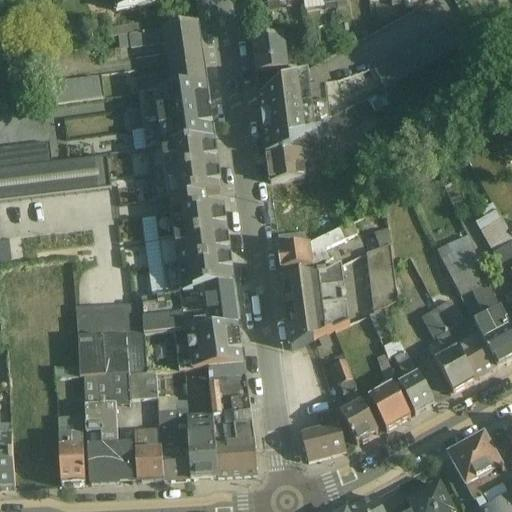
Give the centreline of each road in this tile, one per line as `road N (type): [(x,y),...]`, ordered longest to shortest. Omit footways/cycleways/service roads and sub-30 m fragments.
road 1 (residential): [(219,0),(287,507)]
road 2 (secondary): [(287,507),(332,493),(511,395)]
